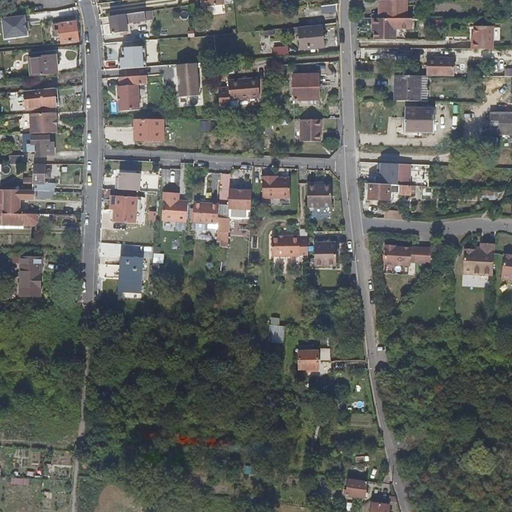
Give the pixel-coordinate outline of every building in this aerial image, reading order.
[(379,0),(379,18),(396,18),(406,18),(406,0),(379,0)] [(338,12),(338,4),(322,5),(323,13),(338,12)] [(126,14),(110,16),(113,34),(128,32),(127,23),(129,23),(147,20),(145,11),(144,11),(130,13),(126,14)] [(379,18),(373,18),(373,26),(375,26),(375,39),(396,39),(396,28),(412,28),(412,18),(406,18),(396,18),(379,18)] [(62,44),(80,43),(77,23),(60,25),(62,44)] [(324,46),(323,24),(299,26),(301,48),(324,46)] [(472,41),(472,49),(492,49),(493,49),(494,26),(475,26),(475,36),(475,41),(472,41)] [(122,48),(124,69),(146,67),(144,46),(122,48)] [(276,56),(289,55),(288,47),(276,48),(276,56)] [(28,57),(30,77),(53,75),(57,75),(55,55),(28,57)] [(429,76),(454,76),(454,58),(428,58),(428,76),(429,76)] [(179,86),(179,97),(199,95),(198,63),(178,65),(178,76),(180,76),(180,86),(179,86)] [(319,74),(293,75),(294,100),(319,99),(319,74)] [(395,75),(395,101),(415,101),(420,101),(421,76),(415,76),(395,75)] [(223,105),(231,105),(231,99),(238,98),(260,97),(259,78),(230,80),(230,84),(222,85),(223,105)] [(120,102),(119,102),(119,111),(139,110),(138,85),(118,87),(118,96),(119,96),(120,102)] [(57,89),(43,90),(43,94),(26,95),(27,110),(58,107),(57,89)] [(405,107),(405,117),(405,133),(435,133),(435,107),(405,107)] [(511,135),(511,111),(491,112),(491,135),(511,135)] [(30,114),(31,134),(32,134),(57,133),(56,113),(30,114)] [(168,119),(141,119),(141,139),(168,139),(168,119)] [(320,120),(299,120),(299,142),(319,142),(319,130),(320,130),(320,120)] [(33,145),(32,137),(32,134),(31,134),(22,134),(22,150),(27,150),(27,145),(33,145)] [(50,137),(32,137),(33,145),(27,145),(27,150),(36,151),(36,156),(46,156),(46,154),(46,145),(50,145),(50,137)] [(22,164),(22,155),(10,155),(9,164),(22,164)] [(35,189),(35,190),(46,191),(54,191),(55,191),(55,185),(46,184),(46,179),(52,179),(52,171),(46,171),(46,165),(35,165),(35,176),(35,189)] [(501,187),(510,176),(504,171),(495,182),(501,187)] [(126,191),(140,192),(141,175),(120,173),(119,182),(116,182),(115,190),(126,191)] [(35,189),(35,176),(24,177),(24,189),(35,189)] [(284,177),(269,177),(269,199),(296,199),(296,179),(284,179),(284,177)] [(375,183),(369,183),(368,198),(388,198),(388,193),(410,193),(410,185),(399,184),(375,183)] [(323,184),(314,184),(314,187),(314,208),(337,208),(337,188),(330,187),(323,187),(323,184)] [(38,214),(25,214),(19,214),(9,214),(4,213),(4,189),(0,188),(0,227),(24,228),(36,228),(38,226),(38,214)] [(35,199),(35,190),(35,189),(24,189),(4,189),(4,213),(9,214),(19,214),(20,198),(35,199)] [(480,189),(480,199),(496,200),(497,190),(480,189)] [(254,211),(256,193),(230,192),(229,210),(254,211)] [(186,223),(187,203),(179,202),(179,195),(164,194),(163,222),(186,223)] [(136,198),(114,196),(113,209),(112,222),(134,224),(136,198)] [(218,224),(219,204),(194,203),(194,223),(209,224),(218,224)] [(383,209),(382,218),(401,219),(401,210),(383,209)] [(229,227),(229,234),(245,235),(245,228),(229,227)] [(313,252),(313,234),(305,234),(305,233),(277,232),(276,252),(304,252),(313,252)] [(490,254),(491,241),(477,240),(477,243),(477,245),(471,245),(471,246),(461,246),(460,262),(471,263),(489,264),(490,254)] [(381,242),(380,255),(395,256),(407,257),(408,245),(391,244),(392,242),(381,242)] [(334,248),(334,244),(319,244),(319,267),(341,267),(341,248),(334,248)] [(416,258),(427,259),(427,245),(412,244),(412,258),(416,258)] [(511,250),(510,251),(510,252),(500,251),(498,265),(511,266),(511,250)] [(152,253),(152,263),(163,263),(163,253),(152,253)] [(142,266),(142,259),(120,257),(118,292),(140,293),(141,281),(146,281),(147,266),(142,266)] [(42,259),(12,258),(12,265),(22,265),(21,297),(41,298),(42,259)] [(471,263),(460,262),(459,271),(469,271),(489,272),(489,264),(471,263)] [(511,266),(498,265),(497,275),(509,277),(511,277),(511,266)] [(0,299),(8,300),(9,292),(0,291),(0,299)] [(266,341),(281,344),(284,327),(269,324),(266,341)] [(321,359),(331,359),(330,347),(320,347),(321,359)] [(319,368),(318,365),(317,351),(312,351),(300,352),(301,369),(319,368)] [(38,376),(45,376),(46,367),(39,367),(38,376)] [(57,377),(61,377),(62,368),(46,367),(45,376),(57,377)] [(365,496),(367,481),(349,479),(347,495),(365,496)] [(392,511),(393,505),(373,503),(371,511),(392,511)]
